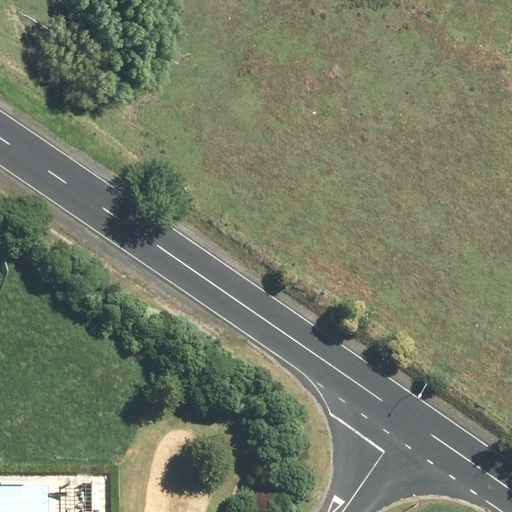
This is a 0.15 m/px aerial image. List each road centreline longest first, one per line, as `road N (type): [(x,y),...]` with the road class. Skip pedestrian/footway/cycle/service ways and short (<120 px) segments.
road 1 (unclassified): [(0,137),(406,416)]
road 2 (unclassified): [(406,416),(511,488)]
